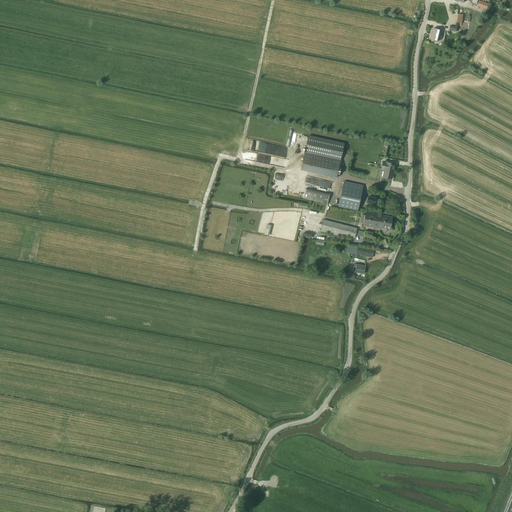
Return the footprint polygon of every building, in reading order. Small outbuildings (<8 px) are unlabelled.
[(477,7),(487,9),(489,3),(479,1),(477,7)] [(442,36),(440,36),(441,30),(433,28),(431,39),(438,41),(439,39),(441,39),(442,36)] [(308,136),(303,161),(301,170),(336,178),(344,144),(308,136)] [(290,149),(259,144),(257,153),(288,158),(290,149)] [(381,169),(384,170),(393,172),(395,164),(386,162),(386,163),(382,162),(381,169)] [(392,179),(393,172),(384,170),(382,177),(392,179)] [(342,191),(361,195),(364,185),(344,181),(342,191)] [(303,199),(327,204),(330,194),(306,189),(303,199)] [(341,208),(357,211),(358,205),(331,200),(330,204),(342,207),(341,208)] [(365,213),(363,225),(383,229),(383,228),(390,229),(392,217),(365,213)] [(357,228),(347,226),(323,219),(320,232),(340,237),(340,235),(355,238),(357,228)] [(372,258),(373,252),(358,248),(356,254),(372,258)] [(352,272),(364,274),(365,266),(354,263),(352,272)]
